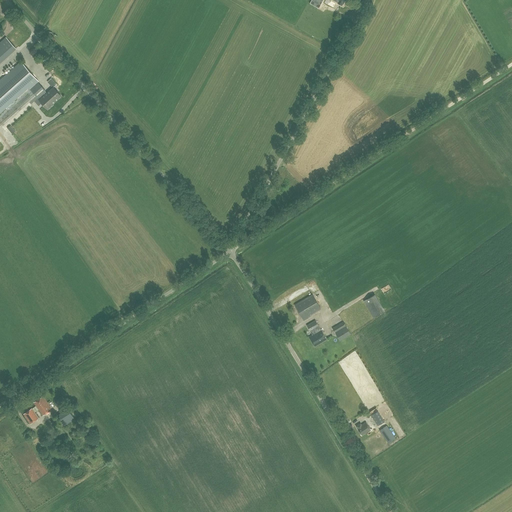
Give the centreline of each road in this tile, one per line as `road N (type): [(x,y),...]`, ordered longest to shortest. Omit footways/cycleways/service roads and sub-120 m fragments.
road 1 (track): [(511,64),(230,250)]
road 2 (unclassified): [(7,0),(230,250)]
road 3 (unclassified): [(390,511),(230,250)]
road 4 (unclassified): [(230,250),(368,0)]
road 5 (unclassified): [(0,406),(230,250)]
